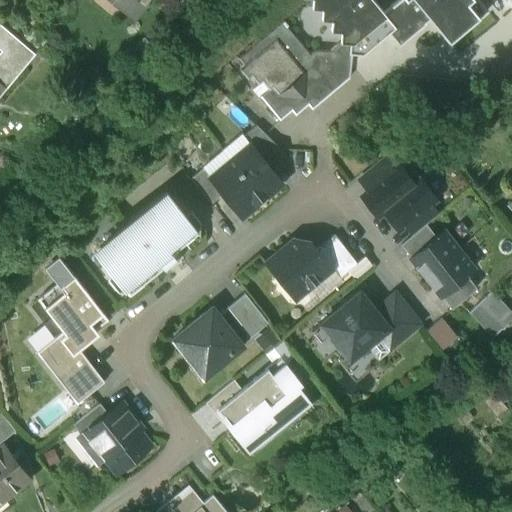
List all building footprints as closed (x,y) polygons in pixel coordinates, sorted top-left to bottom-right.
[(120,0),(133,10),(141,0),(120,0)] [(384,17),(369,0),(303,0),(304,1),(314,1),(313,12),(323,12),(322,23),(332,23),(331,34),(341,34),(341,44),(341,45),(351,46),(350,56),(362,57),(388,35),(393,42),(400,36),(384,17)] [(434,17),(419,0),(400,0),(402,2),(418,21),(422,26),(429,21),(434,17)] [(429,21),(450,45),(481,19),(469,5),(475,0),(419,0),(434,17),(429,21)] [(418,21),(402,2),(384,17),(400,36),(418,21)] [(0,92),(34,51),(0,22),(0,48),(1,49),(0,50),(0,92)] [(330,53),(314,52),(310,56),(283,24),(237,62),(243,69),(239,72),(247,82),(251,79),(258,88),(261,85),(267,91),(259,98),(279,123),(291,113),(295,117),(307,107),(311,112),(349,80),(351,67),(345,60),(335,49),(330,53)] [(351,46),(341,45),(341,44),(335,49),(345,60),(350,56),(351,46)] [(277,148),(257,128),(244,139),(250,147),(251,146),(262,160),(277,148)] [(262,160),(251,146),(250,147),(211,179),(223,194),(241,216),(281,184),(262,160)] [(360,181),(368,191),(394,170),(386,161),(360,181)] [(368,191),(361,196),(376,214),(383,208),(413,184),(398,167),(394,170),(368,191)] [(211,179),(204,169),(191,180),(211,204),(223,194),(211,179)] [(413,184),(383,208),(398,227),(404,222),(430,202),(435,198),(420,179),(413,184)] [(192,226),(167,194),(95,252),(121,283),(131,285),(138,279),(141,283),(162,266),(166,270),(179,259),(173,251),(191,236),(192,226)] [(430,202),(404,222),(413,233),(425,223),(438,212),(430,202)] [(413,233),(400,243),(410,255),(435,235),(425,223),(413,233)] [(410,255),(409,257),(424,275),(458,248),(443,229),(435,235),(410,255)] [(356,262),(334,234),(315,248),(330,267),(331,266),(339,275),(356,262)] [(309,241),(292,239),(266,261),(294,296),(330,267),(315,248),(309,241)] [(458,248),(424,275),(438,294),(465,272),(473,266),(458,248)] [(465,272),(440,293),(450,305),(475,285),(465,272)] [(73,354),(79,349),(99,333),(95,328),(107,318),(74,277),(62,287),(59,284),(38,301),(62,331),(65,334),(60,338),(73,354)] [(370,306),(357,290),(320,320),(330,333),(338,334),(342,339),(339,341),(351,358),(367,344),(364,340),(380,327),(386,322),(378,312),(372,305),(370,306)] [(511,313),(489,290),(468,310),(491,334),(511,314),(511,313)] [(245,292),(218,314),(227,325),(236,318),(248,334),(267,320),(245,292)] [(399,295),(378,312),(386,322),(380,327),(391,341),(418,319),(399,295)] [(211,306),(173,336),(202,373),(241,343),(227,325),(218,314),(211,306)] [(330,333),(320,320),(310,328),(319,338),(326,333),(330,333)] [(65,334),(62,331),(37,352),(76,401),(103,379),(79,349),(73,354),(60,338),(65,334)] [(280,353),(241,384),(217,404),(224,414),(230,421),(229,422),(246,444),(306,396),(295,382),(299,378),(280,353)] [(220,417),(224,414),(217,404),(241,384),(233,375),(205,398),(220,417)] [(505,406),(491,388),(483,394),(498,412),(505,406)] [(134,416),(120,399),(107,410),(82,430),(76,435),(87,449),(93,444),(102,455),(103,454),(116,469),(149,442),(136,427),(138,426),(131,418),(134,416)] [(99,400),(74,420),(82,430),(107,410),(99,400)] [(466,408),(456,415),(463,422),(472,415),(466,408)] [(0,439),(14,429),(0,411),(0,439)] [(29,476),(2,443),(0,444),(0,491),(4,496),(29,476)] [(177,490),(167,498),(178,511),(223,511),(226,510),(211,492),(202,499),(190,485),(180,493),(177,490)] [(178,511),(167,498),(156,507),(160,511),(158,511),(178,511)] [(338,501),(328,509),(330,511),(334,511),(342,507),(338,501)]
